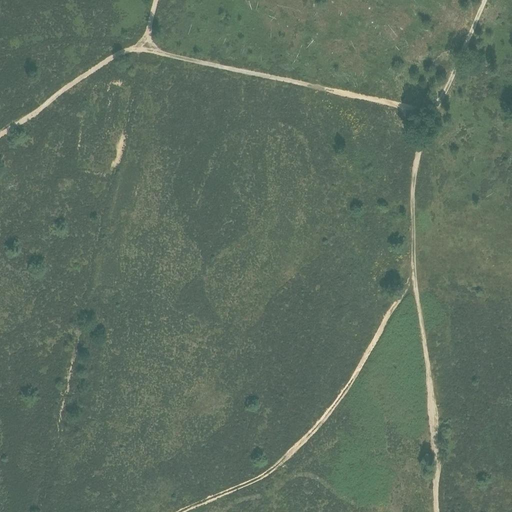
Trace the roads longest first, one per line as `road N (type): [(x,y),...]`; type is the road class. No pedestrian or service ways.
road 1 (track): [(413,262),(360,365),(292,451),(268,473),(181,511)]
road 2 (track): [(435,113),(143,49)]
road 3 (track): [(435,113),(485,0)]
